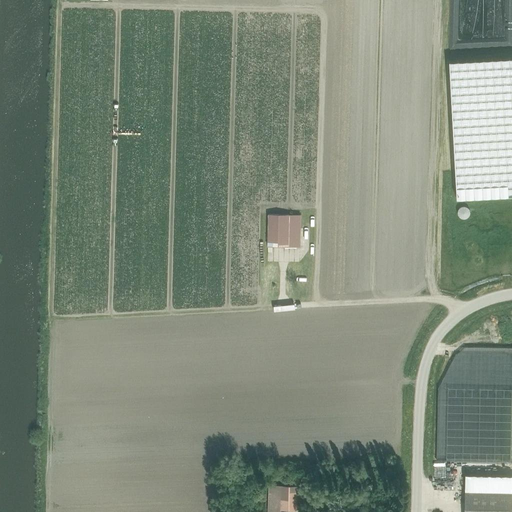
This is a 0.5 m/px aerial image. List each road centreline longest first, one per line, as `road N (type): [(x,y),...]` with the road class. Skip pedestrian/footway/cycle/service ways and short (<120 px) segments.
road 1 (track): [(47,511),(49,400),(418,386)]
road 2 (unclassified): [(415,511),(418,386),(431,350),(452,323),(485,304),(511,301)]
road 3 (unknown): [(454,322),(450,303),(438,296),(297,309),(288,292),(289,258)]
